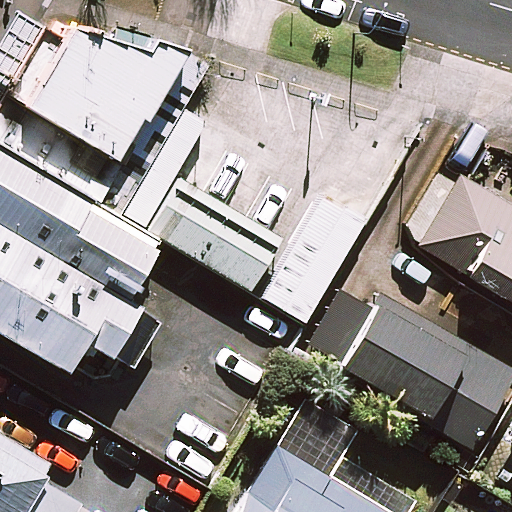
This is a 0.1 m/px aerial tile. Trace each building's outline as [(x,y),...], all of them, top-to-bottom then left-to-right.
[(37,29),(0,91),(0,151),(115,216),(204,65),(144,39),(139,48),(56,23),(50,34),(37,29)] [(115,216),(0,151),(0,332),(61,368),(154,239),(140,230),(115,216)] [(511,318),(511,178),(436,176),(407,226),(411,258),(511,318)] [(276,238),(172,177),(140,230),(154,239),(245,293),(276,238)] [(458,448),(500,374),(336,282),(294,357),(458,448)] [(349,438),(295,400),(213,511),(384,511),(326,470),(349,438)] [(46,511),(75,463),(0,419),(0,511),(46,511)]
